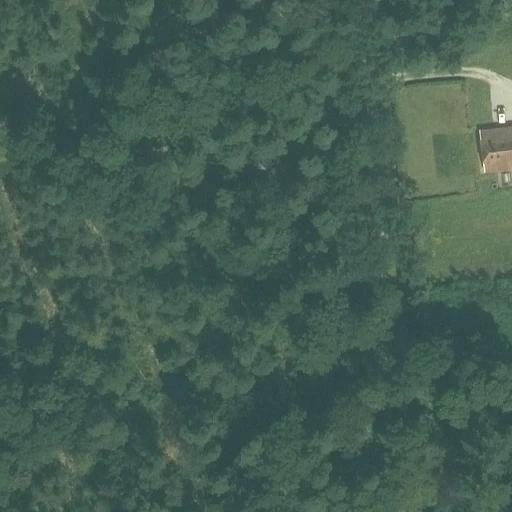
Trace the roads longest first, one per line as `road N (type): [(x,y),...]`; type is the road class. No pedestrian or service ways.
road 1 (residential): [(396,511),(361,8)]
road 2 (track): [(366,59),(345,79),(271,112),(0,156)]
